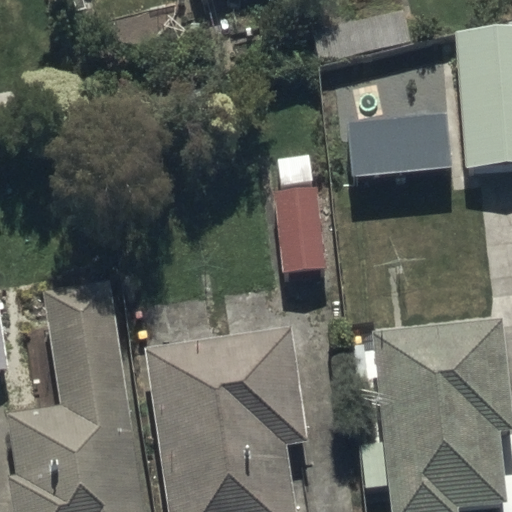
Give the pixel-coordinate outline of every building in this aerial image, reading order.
[(309,35),(316,67),(411,45),(403,13),(309,35)] [(511,31),(454,34),(462,170),(511,167),(511,31)] [(446,112),(349,121),(354,176),(451,168),(446,112)] [(315,193),(268,199),(277,277),(324,272),(315,193)] [(48,297),(63,410),(10,418),(19,481),(12,482),(15,511),(144,511),(113,288),(48,297)] [(0,293),(0,374),(14,372),(0,293)] [(369,335),(381,440),(358,442),(364,492),(386,490),(388,511),(456,511),(502,505),(494,432),(511,429),(499,320),(369,335)] [(291,335),(148,353),(167,511),(297,511),(289,447),(305,445),(291,335)]
